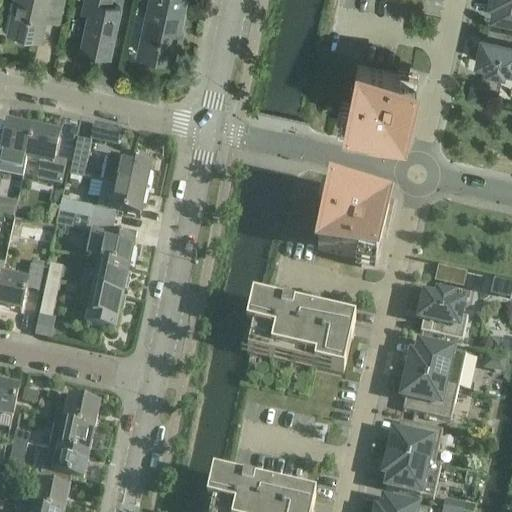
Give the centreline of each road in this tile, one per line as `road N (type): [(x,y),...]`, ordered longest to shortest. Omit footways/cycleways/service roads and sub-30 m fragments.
road 1 (residential): [(341,511),(416,175)]
road 2 (tertiary): [(150,381),(208,131)]
road 3 (residential): [(208,131),(0,86)]
road 4 (residential): [(208,131),(416,175)]
road 5 (residential): [(416,175),(461,0)]
road 6 (residential): [(0,351),(150,381)]
road 7 (tertiary): [(208,131),(237,0)]
road 8 (tertiary): [(124,511),(150,381)]
